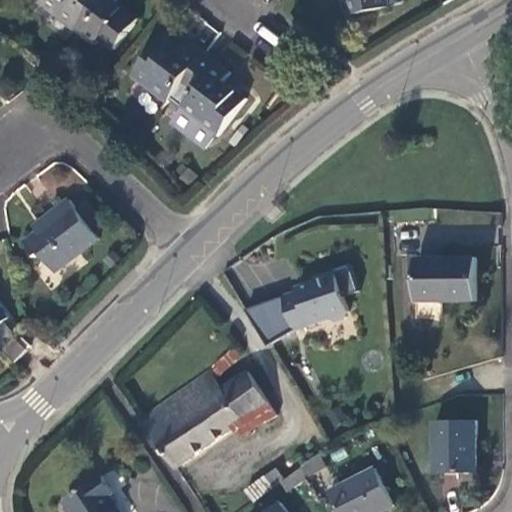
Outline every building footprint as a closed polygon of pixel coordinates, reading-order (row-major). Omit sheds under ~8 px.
[(45,0),(77,24),(95,0),(45,0)] [(95,0),(77,24),(97,40),(101,34),(115,45),(138,16),(117,0),(95,0)] [(350,0),(353,13),(393,5),(392,0),(350,0)] [(135,71),(169,97),(171,93),(183,79),(206,50),(193,40),(184,52),(162,36),(135,71)] [(231,70),(206,50),(183,79),(171,93),(184,103),(183,104),(185,105),(174,119),(206,144),(217,131),(220,132),(247,97),(224,78),(231,70)] [(88,192),(76,201),(95,224),(106,215),(88,192)] [(76,201),(70,193),(47,212),(52,217),(41,226),(27,237),(39,251),(44,247),(59,265),(101,232),(95,224),(76,201)] [(36,220),(41,226),(52,217),(47,212),(36,220)] [(475,295),(475,253),(415,253),(416,306),(442,305),(442,295),(475,295)] [(337,268),(338,273),(301,285),(302,289),(250,307),(272,344),(299,328),(333,316),(339,319),(350,316),(353,309),(348,294),(364,289),(354,262),(337,268)] [(9,316),(0,305),(0,348),(15,332),(5,320),(9,316)] [(29,346),(16,333),(4,347),(17,359),(29,346)] [(223,372),(219,366),(213,370),(218,377),(223,372)] [(264,366),(253,373),(266,393),(277,385),(264,366)] [(224,387),(218,377),(213,370),(179,394),(190,412),(157,435),(177,466),(236,427),(240,435),(279,412),(266,393),(253,373),(250,369),(224,387)] [(157,435),(190,412),(179,394),(145,417),(157,435)] [(478,469),(476,418),(435,419),(436,470),(478,469)] [(325,456),(304,467),(313,485),(316,484),(314,479),(332,469),(325,456)] [(311,486),(313,485),(304,467),(284,483),(290,491),(306,481),(311,486)] [(386,511),(398,506),(379,468),(333,491),(343,511),(386,511)] [(277,471),(252,490),(246,494),(249,498),(252,502),(283,480),(277,471)] [(123,511),(112,494),(116,491),(105,474),(68,499),(76,511),(123,511)] [(290,511),(283,502),(269,511),(290,511)]
